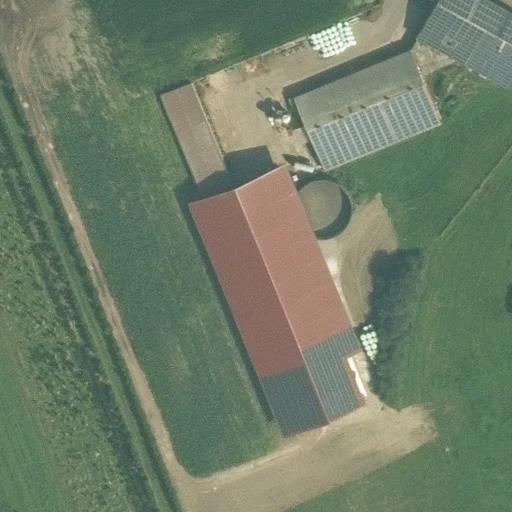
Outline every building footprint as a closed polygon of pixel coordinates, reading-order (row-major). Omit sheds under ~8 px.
[(501,7),(487,0),(435,0),(428,14),(428,15),(418,34),(459,57),(457,58),(470,64),(501,7)] [(511,13),(501,7),(470,64),(506,83),(511,72),(511,13)] [(410,48),(293,96),(319,159),(436,110),(420,72),(457,58),(459,57),(418,34),(410,48)] [(436,110),(319,159),(324,170),(441,122),(436,110)] [(243,210),(205,118),(175,130),(213,222),(243,210)] [(288,205),(289,217),(294,229),(301,236),(310,240),(320,242),(330,241),(339,238),(347,231),(352,223),(355,214),(355,204),(352,194),(347,186),(339,180),(330,176),(320,175),(309,177),(297,185),(291,195),(288,205)]
